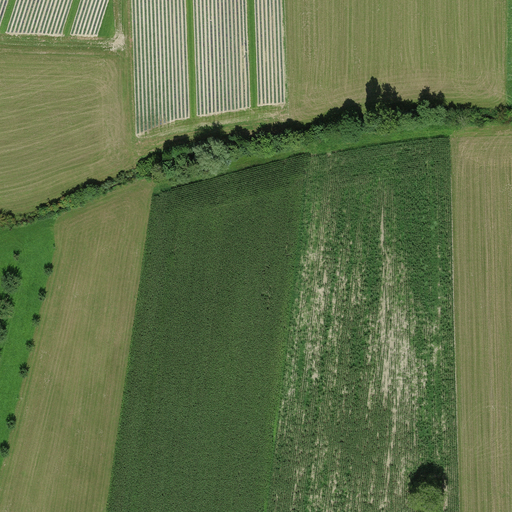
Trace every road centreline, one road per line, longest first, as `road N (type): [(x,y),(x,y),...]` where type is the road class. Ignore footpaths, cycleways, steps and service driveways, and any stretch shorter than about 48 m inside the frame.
road 1 (track): [(511,96),(467,96),(130,148),(124,0)]
road 2 (track): [(0,213),(128,167),(140,150)]
